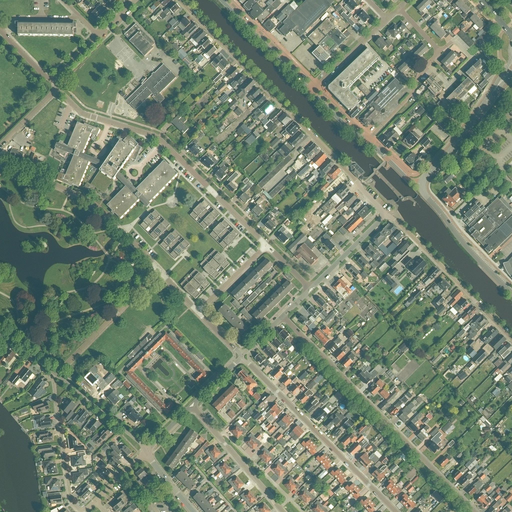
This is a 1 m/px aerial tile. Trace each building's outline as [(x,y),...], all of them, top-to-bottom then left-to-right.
[(106,5),(101,1),(100,0),(97,0),(96,1),(98,4),(99,3),(100,4),(95,8),(95,9),(102,15),(106,11),(103,8),(106,5)] [(154,11),(161,5),(165,8),(168,4),(171,0),(160,0),(151,9),(154,11)] [(261,1),(261,0),(251,0),(244,7),(249,12),(251,10),(261,1)] [(257,20),(265,12),(275,2),(275,1),(275,0),(261,0),(261,1),(251,10),(252,11),(251,13),(249,14),(256,21),(257,20)] [(276,0),(275,2),(265,12),(257,20),(262,25),(272,15),(271,15),(282,4),(277,0),(276,0)] [(323,0),(307,0),(295,12),(283,24),(280,27),(282,29),(279,32),(286,38),(290,34),(291,34),(291,33),(292,33),(292,32),(293,30),(300,37),(305,33),(306,32),(310,28),(311,27),(315,23),(317,22),(316,22),(320,18),(321,18),(322,17),(321,17),(325,13),(326,13),(327,12),(327,11),(331,7),(323,0)] [(353,12),(358,7),(352,0),(347,0),(344,4),(347,7),(348,6),(353,12)] [(432,7),(435,4),(431,1),(430,2),(428,0),(425,0),(426,0),(425,0),(424,1),(422,4),(426,8),(430,5),(432,7)] [(460,10),(465,6),(459,0),(456,4),(455,3),(452,6),(454,9),(457,6),(460,10)] [(166,16),(171,12),(173,14),(176,11),(179,8),(178,7),(177,6),(176,5),(174,3),(171,7),(170,6),(163,13),(160,16),(164,20),(167,16),(166,16)] [(422,12),(426,8),(422,4),(419,6),(418,7),(416,9),(420,12),(419,13),(422,17),(424,14),(422,12)] [(281,22),(283,24),(295,12),(289,6),(276,18),(275,17),(270,22),(269,21),(263,27),(264,27),(270,33),(270,34),(276,28),(275,27),(281,22)] [(470,11),(465,6),(460,10),(464,14),(462,16),(464,19),(467,15),(470,11)] [(97,19),(102,15),(95,9),(95,8),(94,7),(92,10),(95,12),(92,14),(97,19)] [(163,12),(160,10),(151,19),(154,22),(156,19),(163,12)] [(364,12),(362,10),(354,18),(356,20),(358,18),(364,24),(370,19),(364,13),(364,12)] [(475,26),(479,21),(474,16),(470,19),(470,18),(466,22),(469,24),(471,22),(475,26)] [(183,32),(190,24),(185,19),(181,23),(179,21),(172,28),(174,30),(176,28),(178,27),(183,32)] [(308,38),(318,48),(312,55),(322,65),(330,58),(329,57),(346,40),(347,40),(346,39),(344,37),(327,20),(325,21),(325,22),(311,36),(308,38),(308,39),(308,38)] [(430,29),(436,34),(441,30),(435,24),(437,22),(435,20),(431,24),(433,26),(430,29)] [(485,26),(479,21),(475,26),(478,30),(476,32),(479,34),(482,31),(481,30),(485,26)] [(190,26),(182,34),(186,39),(189,36),(190,37),(195,32),(198,28),(194,23),(191,26),(190,26)] [(401,32),(404,30),(406,28),(402,23),(397,27),(394,25),(388,31),(388,32),(385,35),(388,38),(391,36),(394,39),(398,35),(401,32)] [(76,34),(77,25),(15,24),(15,33),(18,34),(18,37),(74,37),(74,34),(76,34)] [(152,47),(155,44),(136,24),(125,36),(130,42),(145,58),(154,49),(152,47)] [(460,31),(456,28),(452,33),(455,36),(460,31)] [(204,38),(207,35),(202,30),(198,34),(197,34),(190,41),(196,47),(196,48),(198,45),(204,39),(204,38)] [(446,36),(441,30),(436,34),(442,40),(444,38),(446,40),(450,36),(448,34),(446,36)] [(210,44),(210,43),(209,41),(209,40),(207,39),(206,39),(206,38),(195,49),(198,52),(202,48),(204,50),(210,44)] [(388,49),(392,45),(388,41),(385,43),(381,38),(375,43),(380,48),(383,50),(386,47),(388,49)] [(422,48),(419,51),(423,56),(428,51),(425,47),(426,46),(423,43),(420,45),(422,48)] [(170,49),(175,55),(180,50),(175,44),(170,49)] [(209,58),(217,51),(211,45),(204,53),(209,58)] [(181,49),(175,55),(182,62),(188,56),(181,49)] [(348,89),(378,60),(368,49),(327,89),(350,113),(361,102),(348,89)] [(417,61),(423,56),(419,51),(415,55),(413,52),(410,55),(413,58),(414,57),(417,61)] [(453,52),(447,58),(452,63),(458,57),(460,59),(461,57),(457,53),(455,54),(453,52)] [(195,61),(199,65),(204,59),(200,55),(195,61)] [(229,66),(230,65),(225,60),(225,59),(221,55),(211,64),(216,70),(218,68),(223,72),(227,67),(228,68),(230,66),(229,66)] [(408,69),(413,65),(410,61),(411,60),(408,57),(405,59),(407,62),(404,65),(408,69)] [(192,62),(187,58),(183,62),(188,66),(192,62)] [(446,69),(452,63),(447,58),(442,64),(444,66),(443,68),(447,72),(448,70),(446,69)] [(480,75),(487,68),(480,61),(473,68),(480,75)] [(402,75),(408,69),(404,65),(400,69),(397,66),(395,69),(398,72),(399,71),(402,75)] [(126,101),(135,111),(152,95),(154,97),(152,98),(159,105),(165,100),(160,95),(176,78),(164,66),(126,101)] [(473,82),(480,75),(473,68),(466,75),(473,82)] [(233,79),(239,73),(235,69),(229,75),(226,78),(229,80),(231,77),(233,79)] [(213,82),(216,84),(223,77),(221,75),(213,82)] [(243,83),(246,79),(246,78),(245,77),(244,77),(242,75),(230,86),(233,89),(237,85),(238,85),(239,84),(240,86),(241,85),(243,83)] [(428,90),(436,82),(434,80),(433,81),(431,78),(423,85),(428,90)] [(404,88),(395,79),(379,95),(373,102),(371,104),(373,107),(369,111),(360,120),(367,127),(380,114),(382,115),(382,114),(384,114),(385,114),(385,112),(386,111),(383,109),(404,88)] [(236,95),(239,98),(240,97),(242,99),(246,95),(252,90),(252,88),(255,85),(250,80),(240,89),(241,90),(236,95)] [(468,94),(475,87),(468,80),(461,87),(468,94)] [(442,90),(436,84),(436,83),(436,82),(428,90),(435,98),(442,90)] [(220,93),(228,86),(224,83),(217,90),(218,91),(215,93),(217,96),(220,93)] [(366,97),(371,93),(362,84),(358,88),(366,97)] [(461,101),(468,94),(461,87),(454,94),(461,101)] [(255,99),(261,93),(261,92),(257,88),(254,91),(250,95),(251,95),(248,98),(251,101),(253,98),(255,99)] [(379,95),(374,91),(361,103),(365,107),(371,101),(373,102),(379,95)] [(223,104),(229,98),(225,94),(219,100),(223,104)] [(453,108),(461,101),(454,94),(446,101),(453,108)] [(259,106),(266,99),(262,95),(252,106),(256,110),(259,106)] [(449,113),(453,108),(446,101),(443,97),(439,101),(443,104),(437,110),(441,115),(446,110),(449,113)] [(239,104),(235,100),(228,107),(232,111),(239,104)] [(258,119),(272,105),(269,102),(262,109),(260,107),(255,112),(257,114),(255,116),(258,119)] [(355,117),(365,107),(361,103),(349,115),(353,120),(356,117),(355,117)] [(267,115),(275,108),(272,105),(258,119),(260,121),(262,119),(264,121),(269,117),(267,115)] [(238,116),(239,117),(243,113),(239,108),(234,112),(235,113),(232,115),(236,119),(238,116)] [(266,130),(283,114),(282,114),(282,113),(281,111),(280,111),(276,115),(275,114),(270,119),(271,120),(264,127),(266,130)] [(285,127),(292,121),(285,113),(267,131),(270,134),(278,127),(277,126),(281,122),(285,127)] [(185,123),(187,121),(183,116),(182,117),(180,115),(172,123),(183,135),(189,130),(181,122),(182,121),(185,123)] [(396,127),(402,121),(400,118),(394,125),(396,127)] [(223,131),(229,126),(225,122),(219,127),(223,131)] [(293,137),(301,129),(294,122),(282,134),(285,138),(288,134),(291,137),(293,137)] [(100,130),(87,125),(85,124),(84,126),(78,123),(68,147),(60,142),(59,144),(57,144),(55,148),(56,148),(54,151),(65,158),(68,153),(74,156),(66,175),(60,173),(57,180),(72,186),(73,185),(79,187),(89,162),(102,168),(100,171),(101,172),(95,181),(106,189),(112,180),(113,181),(116,177),(126,187),(107,206),(112,211),(111,213),(113,215),(115,214),(120,219),(139,200),(147,207),(150,204),(149,203),(178,174),(164,161),(136,190),(128,182),(130,180),(127,178),(125,180),(119,173),(129,158),(136,161),(141,148),(138,146),(139,145),(129,136),(124,140),(117,138),(113,148),(115,149),(105,164),(96,160),(97,157),(94,156),(93,159),(83,154),(91,135),(97,137),(100,130)] [(244,132),(248,128),(244,124),(237,131),(238,132),(237,133),(240,136),(244,132)] [(446,132),(450,136),(454,132),(450,128),(446,132)] [(384,145),(396,134),(392,130),(385,138),(384,137),(382,139),(380,141),(384,145)] [(260,136),(256,131),(252,135),(256,140),(260,136)] [(300,141),(304,136),(303,136),(303,135),(302,134),(301,133),(298,136),(297,135),(289,143),(293,146),(296,143),(298,144),(300,141)] [(399,137),(396,134),(384,145),(388,149),(393,145),(392,144),(399,137)] [(251,145),(256,140),(252,135),(246,140),(251,145)] [(415,139),(411,135),(406,141),(405,140),(403,143),(405,145),(407,145),(410,148),(412,146),(412,147),(417,142),(417,141),(420,138),(418,136),(415,139)] [(281,142),(278,138),(270,146),(273,149),(281,142)] [(425,149),(431,142),(426,138),(420,144),(425,149)] [(198,143),(195,140),(189,146),(192,149),(190,151),(196,157),(200,153),(202,155),(205,152),(202,149),(200,150),(196,146),(198,143)] [(317,156),(321,152),(320,150),(314,144),(310,148),(309,148),(303,154),(310,161),(316,155),(317,156)] [(24,154),(12,149),(10,156),(22,160),(24,154)] [(209,169),(217,161),(211,155),(208,152),(203,157),(206,160),(203,163),(209,169)] [(322,152),(310,164),(312,166),(315,163),(319,167),(325,161),(324,161),(327,158),(328,158),(322,152)] [(266,153),(262,157),(267,162),(271,158),(266,153)] [(413,169),(420,161),(424,158),(421,155),(417,158),(413,154),(406,160),(410,165),(409,166),(413,169)] [(224,166),(228,162),(224,158),(222,161),(223,163),(219,167),(221,169),(221,170),(214,176),(216,177),(217,178),(220,181),(222,180),(226,175),(224,173),(228,170),(224,166)] [(331,169),(335,165),(331,161),(330,160),(318,171),(320,173),(319,173),(321,175),(323,177),(326,175),(331,170),(331,169)] [(308,166),(301,172),(304,175),(311,169),(308,166)] [(337,176),(342,172),(336,166),(327,175),(334,181),(338,177),(337,176)] [(358,179),(361,176),(355,170),(352,173),(358,179)] [(293,179),(297,174),(293,171),(289,175),(293,179)] [(233,193),(237,189),(231,183),(239,176),(236,173),(227,181),(230,184),(227,187),(233,193)] [(446,185),(454,177),(450,173),(442,181),(446,185)] [(315,177),(312,174),(306,180),(309,183),(315,177)] [(328,189),(323,193),(326,195),(331,190),(334,194),(340,188),(346,182),(345,182),(348,179),(343,174),(328,189)] [(252,186),(254,185),(250,181),(249,182),(248,183),(246,185),(242,189),(243,191),(246,193),(252,186)] [(320,194),(327,188),(324,185),(317,191),(320,194)] [(350,192),(350,191),(345,186),(325,206),(324,206),(322,209),(327,215),(348,195),(347,194),(350,191),(350,192)] [(456,204),(463,197),(456,189),(451,193),(448,190),(445,193),(446,194),(445,195),(441,199),(451,209),(456,205),(456,204)] [(272,199),(269,195),(265,191),(263,194),(270,201),(272,199)] [(246,204),(251,199),(245,193),(239,200),(240,201),(241,202),(243,201),(246,204)] [(356,199),(357,199),(352,194),(351,194),(352,194),(336,209),(339,212),(345,206),(348,209),(353,203),(356,199)] [(511,213),(499,201),(498,199),(488,208),(468,226),(471,230),(469,232),(472,235),(471,236),(472,235),(485,249),(485,250),(489,254),(492,251),(493,253),(507,239),(508,240),(511,236),(511,213)] [(347,211),(345,213),(349,217),(351,215),(351,214),(354,211),(355,212),(360,208),(360,207),(362,204),(363,204),(359,200),(359,201),(348,211),(347,211)] [(467,226),(485,209),(476,200),(462,214),(465,217),(463,219),(462,218),(461,218),(461,219),(461,220),(461,221),(462,221),(463,221),(467,226)] [(216,219),(219,215),(214,210),(211,214),(206,209),(210,206),(204,201),(201,204),(193,212),(190,216),(195,221),(198,217),(203,222),(200,225),(205,230),(208,227),(209,227),(216,219)] [(258,217),(263,212),(257,206),(251,212),(253,214),(254,215),(255,214),(258,217)] [(363,220),(371,213),(366,207),(365,207),(364,206),(357,214),(357,215),(354,218),(356,219),(346,229),(350,233),(357,226),(360,229),(366,223),(363,220)] [(166,229),(170,226),(165,221),(161,224),(157,220),(160,216),(155,211),(152,214),(151,214),(143,222),(144,222),(140,226),(146,231),(149,227),(154,232),(150,235),(155,240),(159,237),(167,229),(166,229)] [(272,219),(273,218),(270,214),(266,219),(268,222),(265,225),(271,231),(277,226),(271,220),(272,220),(272,219)] [(324,226),(333,217),(330,215),(322,223),(324,226)] [(343,226),(348,222),(342,216),(338,220),(343,226)] [(236,239),(239,235),(234,230),(231,234),(226,229),(230,226),(224,220),(221,224),(213,231),(213,232),(210,235),(215,240),(218,237),(223,241),(219,245),(225,250),(228,246),(228,247),(236,239)] [(397,229),(393,225),(391,227),(389,225),(383,231),(380,234),(374,240),(376,242),(374,244),(378,248),(387,257),(388,257),(397,247),(401,243),(400,244),(399,243),(403,238),(401,237),(403,235),(399,231),(391,240),(394,243),(386,251),(385,250),(386,249),(382,244),(386,240),(386,239),(388,237),(389,237),(397,229)] [(286,235),(284,233),(285,232),(284,232),(286,230),(283,227),(278,232),(281,235),(278,238),(282,241),(281,242),(283,244),(284,244),(289,239),(290,240),(293,237),(289,233),(286,235)] [(186,249),(190,245),(185,240),(181,244),(177,239),(180,236),(175,231),(171,234),(163,242),(164,242),(160,245),(165,251),(169,247),(173,252),(170,255),(175,260),(179,257),(187,249),(186,249)] [(299,260),(302,257),(311,266),(318,259),(311,251),(315,247),(303,234),(288,249),(299,260)] [(332,239),(326,234),(322,237),(327,241),(324,244),(331,251),(335,247),(330,241),(332,239)] [(411,246),(406,241),(400,247),(399,246),(392,254),(395,258),(399,254),(402,256),(407,250),(411,246)] [(365,251),(372,258),(377,253),(370,246),(365,251)] [(224,270),(229,265),(226,261),(219,253),(218,254),(215,250),(210,255),(213,259),(209,263),(205,260),(200,265),(204,269),(203,269),(211,277),(211,276),(215,280),(220,275),(216,271),(221,267),(224,270)] [(368,263),(362,257),(357,262),(363,268),(368,263)] [(410,258),(404,264),(408,268),(408,267),(409,269),(413,273),(414,273),(417,276),(423,270),(422,269),(426,265),(423,262),(424,261),(421,258),(418,261),(416,264),(415,263),(414,264),(413,263),(413,262),(410,258)] [(261,278),(273,266),(267,259),(255,271),(261,278)] [(391,270),(397,263),(392,259),(387,264),(389,265),(387,267),(391,270)] [(511,259),(508,263),(503,264),(505,270),(507,273),(511,278),(511,279),(511,259)] [(383,261),(377,269),(380,272),(387,265),(383,261)] [(357,281),(359,279),(356,277),(360,273),(353,266),(348,271),(355,278),(354,278),(357,281)] [(436,275),(439,272),(438,271),(437,270),(436,269),(432,273),(431,273),(428,276),(428,277),(424,281),(427,285),(431,281),(437,275),(436,275)] [(205,290),(210,285),(206,281),(207,281),(199,273),(198,274),(195,270),(190,275),(193,279),(189,283),(185,280),(180,285),(184,288),(183,289),(191,296),(192,296),(195,300),(200,294),(197,291),(201,286),(205,290)] [(255,284),(261,278),(255,271),(249,277),(243,283),(249,289),(255,284)] [(388,276),(384,280),(389,286),(393,281),(388,276)] [(347,293),(349,295),(352,292),(347,287),(348,286),(345,283),(344,283),(341,280),(338,283),(340,285),(340,286),(344,290),(347,293)] [(445,292),(451,286),(448,284),(447,284),(443,280),(438,285),(437,286),(435,284),(431,288),(435,291),(439,286),(445,292)] [(289,293),(294,288),(288,281),(288,282),(276,293),(282,300),(287,295),(289,293)] [(238,301),(249,289),(243,283),(231,294),(238,301)] [(343,297),(347,293),(344,290),(340,286),(340,285),(338,283),(333,287),(341,296),(339,297),(343,301),(345,299),(343,297)] [(330,299),(331,299),(335,303),(339,300),(335,296),(335,295),(330,290),(326,293),(329,297),(330,299)] [(413,297),(408,302),(411,305),(416,301),(422,294),(419,291),(413,297)] [(459,298),(463,295),(459,291),(452,297),(455,299),(450,305),(452,307),(460,299),(459,298)] [(278,304),(282,300),(276,293),(264,305),(271,311),(276,306),(273,303),(274,303),(275,302),(278,304)] [(434,302),(439,307),(445,301),(440,296),(434,302)] [(326,309),(328,306),(326,304),(321,298),(317,302),(322,307),(323,306),(326,309)] [(463,310),(469,304),(465,300),(459,305),(457,304),(453,308),(455,310),(457,308),(459,311),(462,309),(463,310)] [(153,318),(141,305),(134,313),(146,325),(147,324),(150,321),(152,323),(155,321),(152,318),(153,318)] [(225,305),(221,309),(218,311),(218,312),(223,317),(226,314),(227,316),(225,318),(230,323),(236,317),(225,305)] [(266,316),(271,311),(264,305),(252,316),(259,323),(264,318),(261,315),(262,314),(263,313),(266,316)] [(443,306),(436,313),(438,315),(445,308),(443,306)] [(312,307),(308,311),(316,319),(321,314),(317,310),(316,312),(312,307)] [(477,311),(478,311),(474,307),(469,312),(468,312),(460,320),(462,321),(463,320),(465,322),(469,318),(471,319),(474,316),(474,315),(477,311)] [(327,324),(335,316),(332,313),(324,321),(327,324)] [(302,323),(301,323),(305,326),(306,325),(308,327),(312,323),(310,321),(308,322),(303,316),(299,320),(302,323)] [(479,326),(486,320),(482,316),(470,328),(472,330),(469,333),(470,335),(477,328),(479,326)] [(248,329),(236,317),(230,323),(241,335),(242,335),(245,332),(248,329)] [(482,329),(489,322),(486,320),(479,326),(477,328),(470,335),(474,338),(477,335),(477,334),(482,329)] [(319,341),(330,331),(326,327),(322,331),(325,333),(324,334),(320,330),(314,336),(319,341)] [(486,345),(499,333),(494,328),(490,332),(489,332),(481,340),(486,345)] [(344,336),(349,340),(355,334),(350,330),(344,336)] [(286,341),(283,344),(285,347),(289,350),(293,347),(288,342),(290,341),(288,338),(290,336),(287,333),(286,334),(284,331),(279,335),(286,341)] [(328,336),(332,333),(330,331),(319,341),(324,346),(330,340),(327,338),(328,336)] [(165,340),(187,362),(190,358),(188,356),(190,354),(170,333),(168,335),(165,333),(162,336),(160,334),(126,367),(128,369),(125,372),(128,375),(125,377),(145,397),(148,395),(150,397),(153,394),(132,372),(165,340)] [(496,351),(506,340),(501,335),(491,345),(496,351)] [(330,346),(327,349),(332,354),(338,348),(337,346),(342,341),(338,338),(330,346)] [(282,350),(285,347),(283,344),(281,346),(276,340),(272,344),(278,349),(279,348),(282,350)] [(403,352),(409,346),(406,342),(399,348),(403,352)] [(425,350),(429,345),(425,342),(421,346),(425,350)] [(510,353),(511,350),(511,346),(509,344),(505,347),(500,351),(498,353),(502,358),(504,356),(506,358),(511,353),(510,353)] [(345,346),(335,357),(339,361),(345,355),(344,354),(346,351),(345,350),(347,348),(345,346)] [(270,350),(268,348),(264,351),(272,359),(277,355),(271,349),(270,350)] [(477,354),(471,348),(466,353),(472,359),(477,354)] [(477,365),(488,355),(483,350),(472,361),(477,365)] [(13,359),(15,356),(10,351),(6,355),(4,357),(2,356),(0,357),(0,364),(3,367),(7,361),(10,363),(13,359)] [(285,353),(282,355),(279,352),(277,354),(283,360),(285,359),(288,356),(285,353)] [(439,352),(430,362),(433,364),(441,355),(439,352)] [(348,359),(342,364),(346,368),(349,365),(352,363),(352,362),(354,360),(353,359),(355,357),(352,353),(347,358),(348,359)] [(201,365),(190,354),(188,356),(190,358),(187,362),(195,370),(201,365)] [(257,361),(260,365),(262,363),(265,365),(264,366),(266,368),(268,366),(272,370),(275,368),(270,364),(266,359),(265,361),(259,355),(255,359),(257,361)] [(358,377),(362,381),(369,374),(367,372),(370,370),(370,369),(368,366),(370,364),(368,361),(364,365),(367,367),(362,372),(362,373),(358,377)] [(502,373),(508,367),(504,363),(498,369),(502,373)] [(205,369),(201,365),(195,370),(199,374),(195,379),(195,380),(196,381),(197,381),(198,382),(203,377),(204,379),(204,378),(205,378),(206,377),(206,376),(207,375),(203,371),(205,369)] [(280,373),(283,370),(281,367),(275,373),(275,374),(272,376),(276,380),(278,377),(279,377),(282,374),(280,373)] [(286,375),(291,371),(290,370),(288,368),(288,367),(283,372),(286,375)] [(29,379),(33,374),(26,368),(18,378),(15,376),(10,382),(15,385),(18,381),(20,383),(22,382),(25,385),(30,380),(29,379)] [(239,381),(245,387),(252,380),(243,371),(238,376),(241,379),(239,381)] [(369,374),(362,381),(366,385),(371,381),(371,382),(374,379),(376,377),(378,379),(383,374),(381,371),(378,374),(375,371),(371,376),(369,374)] [(92,385),(93,385),(99,379),(94,373),(92,372),(89,375),(90,376),(86,379),(90,383),(89,383),(91,385),(92,385)] [(307,372),(300,378),(303,381),(310,375),(307,372)] [(461,381),(467,377),(464,372),(458,376),(461,381)] [(498,374),(492,380),(495,382),(501,377),(498,374)] [(293,384),(297,379),(294,376),(293,378),(291,376),(288,379),(287,378),(282,383),(286,387),(291,382),(293,384)] [(35,388),(31,394),(32,395),(34,395),(38,398),(41,397),(42,395),(45,395),(46,392),(42,388),(45,384),(39,379),(35,385),(35,388)] [(254,388),(257,386),(256,385),(257,385),(252,380),(245,387),(250,392),(254,388)] [(374,396),(385,385),(380,380),(375,385),(374,384),(371,387),(372,389),(369,392),(374,396)] [(301,387),(299,385),(297,387),(296,386),(290,392),(294,396),(300,390),(299,389),(301,387)] [(394,385),(389,391),(392,394),(397,388),(394,385)] [(231,393),(230,393),(235,398),(237,396),(236,395),(239,392),(233,386),(229,390),(231,393)] [(384,389),(380,394),(384,398),(386,400),(390,395),(384,389)] [(311,397),(314,394),(309,390),(306,393),(299,400),(303,404),(308,399),(307,398),(310,396),(311,397)] [(120,395),(115,391),(107,398),(115,406),(121,400),(118,397),(120,395)] [(388,404),(397,395),(394,391),(390,396),(386,400),(385,401),(386,401),(380,408),(383,412),(387,408),(388,409),(391,406),(388,404)] [(227,392),(223,396),(229,402),(232,399),(233,400),(235,398),(230,393),(229,394),(227,392)] [(261,398),(256,393),(252,397),(257,402),(261,398)] [(162,403),(153,394),(150,397),(148,395),(145,397),(156,408),(162,403)] [(268,402),(272,398),(271,398),(271,397),(270,396),(269,396),(269,395),(266,398),(265,397),(261,401),(261,402),(256,407),(259,409),(264,404),(265,406),(268,403),(268,402)] [(229,402),(223,396),(218,400),(221,403),(220,404),(224,408),(227,406),(226,405),(229,402)] [(329,399),(326,396),(320,402),(323,405),(329,399)] [(312,404),(309,407),(309,408),(306,410),(310,414),(312,411),(313,411),(316,408),(320,404),(315,398),(310,403),(312,404)] [(68,421),(74,414),(71,412),(76,405),(73,403),(69,399),(67,402),(65,400),(63,404),(65,405),(64,405),(65,406),(64,407),(64,409),(66,410),(64,412),(67,414),(64,418),(68,421)] [(400,406),(403,404),(400,401),(398,404),(397,404),(388,413),(393,417),(396,414),(398,413),(398,412),(399,411),(397,410),(400,406)] [(40,414),(50,410),(47,403),(41,405),(40,402),(32,405),(35,411),(38,410),(40,414)] [(135,411),(132,407),(128,402),(123,408),(130,415),(128,417),(135,424),(137,422),(138,423),(142,419),(137,413),(136,414),(134,412),(135,411)] [(166,407),(162,403),(156,408),(161,413),(163,411),(167,415),(168,414),(169,413),(169,412),(170,411),(169,410),(174,406),(173,405),(173,404),(172,403),(171,403),(171,402),(166,407)] [(218,412),(221,409),(222,410),(224,408),(220,404),(219,405),(217,402),(212,406),(218,412)] [(268,420),(280,408),(276,405),(265,417),(266,418),(268,420)] [(410,411),(407,407),(402,412),(403,414),(399,418),(405,424),(409,419),(407,417),(409,415),(407,413),(410,411)] [(278,417),(283,411),(280,408),(268,420),(270,422),(273,418),(274,419),(277,416),(278,417)] [(491,413),(486,408),(482,413),(488,419),(490,417),(489,415),(491,413)] [(317,416),(315,419),(318,422),(319,422),(322,420),(323,421),(326,418),(325,417),(327,415),(322,410),(317,416)] [(72,419),(68,424),(71,426),(75,422),(76,423),(78,421),(82,424),(87,418),(86,417),(88,415),(83,411),(79,415),(78,416),(75,414),(71,419),(72,419)] [(261,415),(257,412),(252,417),(256,420),(261,415)] [(414,425),(423,417),(420,413),(411,422),(413,424),(409,428),(414,433),(418,429),(414,425)] [(425,425),(433,418),(429,414),(426,417),(427,418),(423,422),(425,425)] [(329,419),(330,420),(324,426),(328,430),(333,424),(336,427),(340,422),(345,418),(342,415),(338,419),(335,415),(333,417),(332,416),(329,419)] [(47,428),(47,427),(50,427),(51,426),(50,418),(44,419),(43,416),(35,417),(35,421),(37,420),(38,429),(47,428)] [(282,428),(291,419),(287,416),(278,425),(282,428)] [(482,416),(479,419),(487,427),(490,425),(482,416)] [(285,431),(294,422),(291,419),(282,428),(285,431)] [(93,432),(100,424),(94,420),(89,426),(87,424),(84,428),(88,432),(89,429),(93,432)] [(342,433),(343,431),(346,434),(349,430),(354,426),(349,420),(339,430),(338,429),(333,434),(337,438),(342,433)] [(234,435),(242,427),(237,422),(234,426),(235,427),(231,431),(232,432),(231,432),(234,435)] [(445,433),(453,426),(449,422),(441,430),(445,433)] [(357,431),(361,435),(368,429),(364,425),(357,431)] [(301,430),(298,426),(289,435),(292,439),(301,430)] [(247,432),(242,427),(234,435),(237,438),(237,437),(238,438),(242,434),(243,435),(247,432)] [(437,428),(430,435),(433,437),(440,430),(437,428)] [(426,438),(428,436),(424,433),(426,431),(423,429),(420,432),(421,433),(418,437),(423,442),(427,438),(426,438)] [(94,442),(97,446),(102,441),(103,442),(107,438),(106,437),(109,434),(109,433),(109,432),(107,431),(106,430),(105,430),(99,436),(97,434),(91,440),(94,442)] [(186,437),(183,442),(190,447),(192,444),(193,444),(196,439),(198,435),(191,430),(188,435),(190,437),(189,439),(186,437)] [(301,430),(292,439),(296,442),(305,433),(301,430)] [(43,443),(53,441),(52,435),(46,436),(45,432),(39,433),(40,439),(42,439),(43,443)] [(439,438),(442,435),(439,432),(431,440),(433,443),(429,448),(435,454),(438,451),(440,450),(439,450),(440,449),(437,446),(442,441),(439,438)] [(341,443),(345,447),(351,442),(353,444),(357,439),(351,433),(341,443)] [(249,446),(256,440),(254,437),(251,435),(248,438),(250,439),(246,443),(249,446)] [(271,438),(268,435),(261,442),(264,445),(271,438)] [(364,438),(362,435),(356,441),(359,443),(364,438)] [(76,452),(85,451),(84,447),(83,446),(77,447),(77,440),(75,438),(68,439),(70,450),(76,449),(76,452)] [(259,442),(256,440),(249,446),(253,450),(257,446),(258,448),(261,445),(259,442)] [(308,450),(313,444),(310,441),(307,443),(305,441),(302,445),(305,448),(308,450)] [(190,447),(183,442),(179,447),(182,449),(180,451),(178,449),(174,454),(181,459),(184,455),(184,456),(188,451),(187,450),(190,447)] [(89,443),(86,446),(92,452),(95,449),(89,443)] [(375,451),(378,449),(372,443),(366,449),(368,452),(372,448),(375,451)] [(126,459),(132,453),(125,446),(120,450),(114,444),(111,447),(119,455),(121,453),(126,459)] [(314,451),(317,448),(313,444),(308,450),(310,452),(310,453),(313,456),(317,452),(314,451)] [(361,448),(357,444),(351,450),(349,453),(352,456),(355,454),(361,448)] [(44,459),(56,458),(55,450),(52,450),(51,446),(38,448),(38,454),(43,453),(44,459)] [(210,458),(218,450),(215,448),(215,447),(210,451),(208,449),(205,452),(207,455),(210,458)] [(290,453),(293,455),(298,449),(296,447),(295,448),(292,451),(290,453)] [(263,460),(268,455),(270,453),(267,451),(264,448),(261,451),(263,453),(259,456),(263,460)] [(220,453),(218,450),(210,458),(214,463),(217,460),(216,458),(221,454),(220,454),(220,453)] [(459,459),(464,454),(461,450),(455,456),(459,459)] [(116,468),(121,463),(117,459),(119,457),(114,451),(110,455),(113,458),(110,461),(110,462),(109,463),(109,464),(111,466),(113,464),(116,468)] [(286,461),(287,462),(290,460),(292,458),(286,452),(283,454),(287,458),(285,460),(286,461)] [(84,456),(86,456),(85,453),(78,454),(78,457),(73,458),(73,463),(73,468),(78,467),(78,466),(83,466),(82,462),(84,461),(84,456)] [(272,456),(270,453),(268,455),(263,460),(266,463),(270,460),(272,461),(275,458),(272,456)] [(369,457),(365,453),(358,461),(362,465),(369,457)] [(369,457),(362,465),(366,468),(373,461),(375,463),(379,459),(373,453),(369,457)] [(179,462),(181,459),(174,454),(171,458),(173,460),(172,462),(169,460),(166,465),(172,470),(175,467),(176,467),(178,465),(180,463),(179,462)] [(322,465),(328,459),(324,456),(322,458),(320,456),(316,460),(320,463),(322,465)] [(449,462),(452,459),(449,456),(446,459),(445,458),(444,458),(443,458),(442,460),(439,464),(443,468),(449,462)] [(388,461),(384,457),(380,461),(384,465),(388,461)] [(470,471),(478,463),(473,458),(465,466),(470,471)] [(329,465),(331,463),(328,459),(322,465),(324,467),(327,471),(331,467),(329,465)] [(273,470),(276,473),(283,467),(282,465),(278,461),(275,464),(277,466),(273,470)] [(53,475),(58,474),(57,470),(56,464),(50,465),(50,462),(43,463),(44,470),(46,471),(48,471),(48,475),(53,474),(53,475)] [(106,477),(110,474),(105,468),(107,466),(102,462),(98,466),(100,469),(101,468),(102,469),(97,473),(101,477),(100,478),(104,481),(107,478),(106,477)] [(220,473),(228,467),(224,463),(220,467),(219,465),(216,468),(218,471),(220,473)] [(393,474),(399,468),(395,465),(390,470),(393,474)] [(376,479),(383,472),(387,468),(385,466),(384,467),(383,467),(379,471),(378,469),(372,475),(376,479)] [(231,471),(228,467),(220,473),(223,476),(225,479),(228,476),(227,474),(231,471)] [(284,468),(283,467),(276,473),(280,477),(284,473),(285,475),(288,472),(284,468)] [(462,474),(465,471),(463,468),(459,472),(459,471),(453,478),(456,481),(462,475),(462,474)] [(477,474),(479,476),(485,470),(483,468),(477,474)] [(83,475),(88,475),(88,469),(79,471),(79,474),(73,474),(74,481),(74,485),(78,484),(81,484),(84,479),(83,475)] [(134,474),(136,476),(137,476),(140,480),(139,482),(145,487),(149,481),(146,480),(147,478),(145,477),(147,475),(142,469),(137,473),(136,472),(134,474)] [(337,479),(342,474),(339,470),(336,473),(334,471),(331,474),(334,477),(337,479)] [(482,480),(490,473),(486,470),(485,470),(479,476),(479,477),(482,481),(482,480)] [(180,481),(186,474),(184,473),(183,473),(181,472),(180,473),(179,474),(176,477),(180,481)] [(385,476),(386,474),(383,472),(376,479),(380,483),(386,477),(385,476)] [(188,476),(186,474),(180,481),(183,484),(189,479),(187,477),(188,476)] [(343,480),(346,477),(342,474),(337,479),(339,482),(338,482),(342,485),(345,482),(343,480)] [(469,482),(472,478),(469,475),(460,484),(464,488),(470,483),(469,482)] [(233,488),(240,481),(237,477),(233,481),(231,479),(228,482),(233,488)] [(297,490),(300,487),(298,484),(296,486),(291,481),(293,479),(291,477),(287,480),(289,481),(285,486),(290,492),(291,492),(295,488),(297,490)] [(56,491),(60,490),(60,486),(59,486),(58,480),(53,481),(52,478),(46,479),(47,486),(50,485),(50,491),(55,490),(56,491)] [(187,488),(193,481),(192,479),(191,480),(189,479),(183,484),(187,488)] [(387,488),(390,492),(396,486),(394,484),(391,480),(387,484),(389,486),(387,488)] [(194,487),(196,485),(194,484),(195,483),(193,481),(187,488),(190,491),(193,488),(194,488),(194,487)] [(243,485),(240,481),(233,488),(235,490),(237,493),(241,490),(239,489),(243,485)] [(475,483),(473,486),(467,492),(471,496),(474,493),(476,495),(480,491),(478,489),(483,485),(479,481),(476,484),(475,483)] [(487,492),(495,485),(492,482),(485,490),(487,492)] [(90,488),(86,484),(82,488),(84,490),(79,495),(84,500),(91,493),(88,490),(90,488)] [(351,494),(357,488),(353,485),(351,487),(349,485),(345,489),(348,492),(349,492),(351,494)] [(339,486),(333,492),(336,495),(341,489),(339,486)] [(398,488),(396,486),(390,492),(394,495),(396,493),(398,495),(402,491),(399,488),(398,488)] [(206,493),(209,497),(212,494),(212,493),(215,490),(213,488),(210,491),(209,491),(206,493)] [(299,496),(303,500),(310,494),(305,488),(302,491),(303,493),(299,496)] [(358,494),(360,492),(357,488),(351,494),(353,496),(356,500),(360,496),(358,494)] [(496,501),(504,494),(501,491),(493,499),(496,501)] [(245,502),(252,496),(249,492),(245,495),(244,494),(240,497),(243,499),(245,502)] [(436,492),(432,495),(440,503),(444,500),(436,492)] [(125,497),(121,493),(116,498),(118,500),(112,505),(116,511),(117,511),(119,511),(121,511),(121,510),(120,509),(125,504),(121,500),(125,497)] [(203,496),(202,494),(201,495),(199,493),(193,498),(197,502),(203,496)] [(62,503),(61,496),(55,497),(54,494),(47,495),(48,501),(51,500),(52,505),(52,506),(56,506),(56,504),(62,503)] [(312,496),(310,494),(303,500),(306,504),(310,500),(312,502),(315,499),(312,496)] [(408,498),(405,494),(401,498),(403,500),(401,503),(404,506),(410,500),(408,498)] [(481,505),(488,498),(486,495),(484,497),(482,495),(477,501),(481,505)] [(206,501),(204,499),(205,498),(203,496),(197,502),(200,506),(206,501)] [(256,500),(252,496),(245,502),(247,505),(250,508),(253,505),(252,503),(256,500)] [(420,505),(426,500),(423,496),(417,502),(420,505)] [(485,509),(492,501),(488,497),(488,498),(481,505),(485,509)] [(366,509),(371,503),(368,499),(365,502),(363,500),(360,503),(363,507),(363,506),(366,509)] [(412,502),(410,500),(404,506),(408,510),(410,507),(412,509),(416,506),(412,502)] [(496,511),(495,510),(499,506),(502,503),(499,500),(497,503),(489,511),(490,511),(489,511),(496,511)] [(210,504),(208,502),(208,503),(206,501),(200,506),(203,510),(210,504)] [(312,510),(314,511),(317,511),(323,507),(320,504),(318,502),(314,505),(316,506),(312,510)] [(372,509),(375,506),(371,503),(366,509),(368,511),(367,511),(368,511),(372,511),(374,511),(372,509)]
